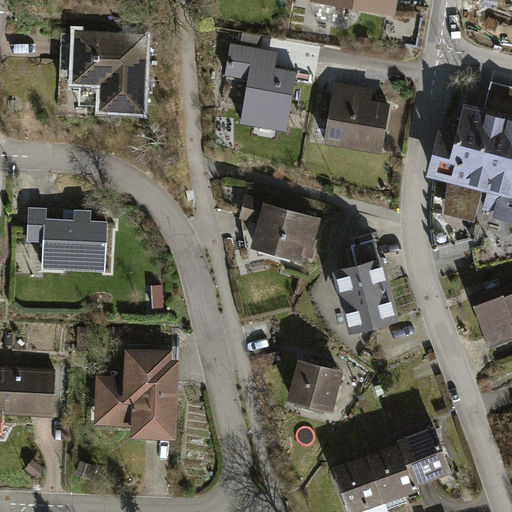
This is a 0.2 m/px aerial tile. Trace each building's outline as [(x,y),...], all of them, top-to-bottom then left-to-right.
[(394,0),(321,0),(392,12),(394,0)] [(144,37),(79,34),(77,79),(105,81),(104,107),(141,108),(144,37)] [(278,52),(232,44),(226,75),(249,79),(241,120),(287,128),(297,72),(275,68),(278,52)] [(511,86),(491,81),(484,106),(511,113),(511,86)] [(372,90),(334,84),(325,140),(382,150),(390,106),(370,102),(372,90)] [(511,121),(478,112),(469,110),(461,139),(457,138),(456,140),(443,137),(435,172),(449,176),(444,213),(475,221),(484,185),(493,187),(489,205),(503,209),(502,212),(511,214),(511,121)] [(268,203),(248,198),(245,209),(240,209),(246,247),(256,246),(297,257),(299,252),(311,255),(314,241),(311,240),(317,220),(267,205),(268,203)] [(47,209),(29,208),(28,239),(44,239),(43,260),(106,262),(107,222),(91,222),(92,211),(75,211),(75,220),(47,219),(47,209)] [(357,265),(338,270),(354,329),(394,319),(374,239),(352,245),(357,265)] [(162,285),(153,286),(154,307),(163,307),(162,285)] [(501,286),(473,296),(487,336),(492,335),(501,360),(511,356),(511,286),(502,290),(501,286)] [(128,378),(99,378),(98,421),(135,422),(135,438),(155,438),(155,434),(173,434),(175,380),(168,373),(169,346),(129,344),(128,378)] [(340,371),(302,361),(292,399),(329,409),(340,371)] [(55,369),(0,367),(0,431),(2,432),(2,421),(4,421),(4,412),(54,414),(55,369)] [(401,441),(403,446),(416,482),(433,476),(431,471),(449,465),(436,429),(401,441)] [(370,457),(388,507),(407,500),(402,487),(416,482),(403,446),(370,457)] [(370,457),(337,469),(351,511),(387,511),(389,511),(388,507),(370,457)] [(96,467),(82,462),(78,472),(92,477),(96,467)]
